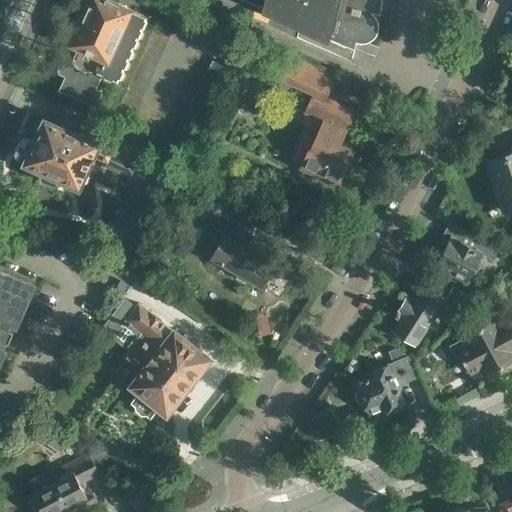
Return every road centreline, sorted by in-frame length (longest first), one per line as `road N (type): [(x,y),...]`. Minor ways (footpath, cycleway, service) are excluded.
road 1 (residential): [(250,511),(244,463),(263,424),(408,206),(466,85)]
road 2 (residential): [(331,502),(511,417)]
road 3 (residential): [(466,85),(396,54),(405,0)]
